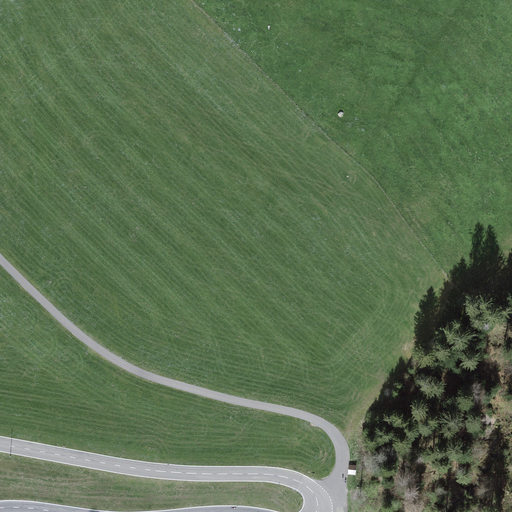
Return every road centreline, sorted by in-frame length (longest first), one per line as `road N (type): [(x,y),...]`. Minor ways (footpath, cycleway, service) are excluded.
road 1 (track): [(0,259),(76,334),(128,369),(323,423),(339,440),(342,460),(337,481),(317,502)]
road 2 (tertiary): [(0,443),(134,468),(282,476),(313,492),(316,511)]
